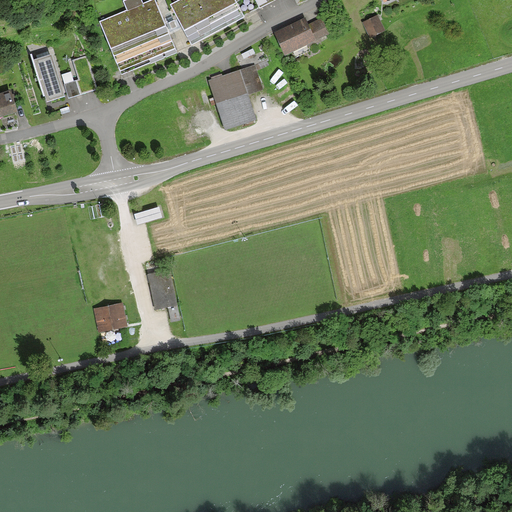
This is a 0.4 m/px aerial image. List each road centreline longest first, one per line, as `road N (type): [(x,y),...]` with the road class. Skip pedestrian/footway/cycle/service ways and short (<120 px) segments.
road 1 (track): [(511,272),(0,383)]
road 2 (tertiary): [(118,179),(511,63)]
road 3 (residential): [(315,0),(101,115)]
road 4 (track): [(153,349),(118,179)]
road 5 (tertiary): [(0,201),(118,179)]
